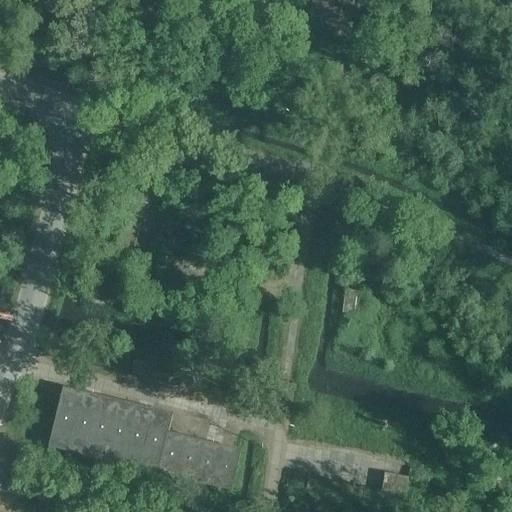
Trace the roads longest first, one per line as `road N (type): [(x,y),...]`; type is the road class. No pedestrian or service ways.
road 1 (unclassified): [(8,365),(279,424)]
road 2 (unclassified): [(8,365),(66,174),(67,128)]
road 3 (unclassified): [(298,287),(183,256),(188,231),(148,220)]
road 4 (unclassified): [(298,287),(279,424)]
road 5 (unclassified): [(67,128),(114,0)]
